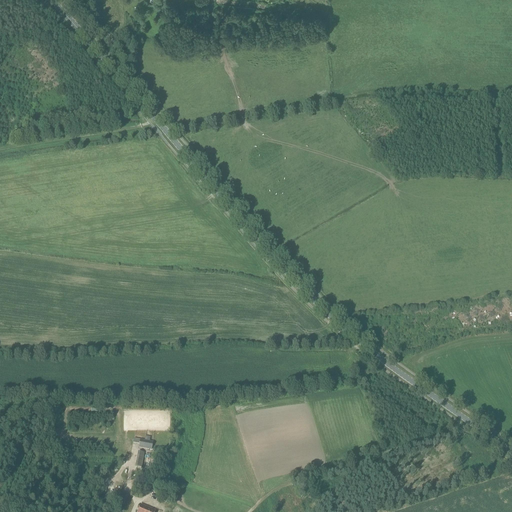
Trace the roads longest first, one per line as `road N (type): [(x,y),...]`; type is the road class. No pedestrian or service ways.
road 1 (secondary): [(511,451),(328,312),(48,0)]
road 2 (track): [(250,511),(279,484),(478,418)]
road 3 (track): [(0,149),(153,122)]
